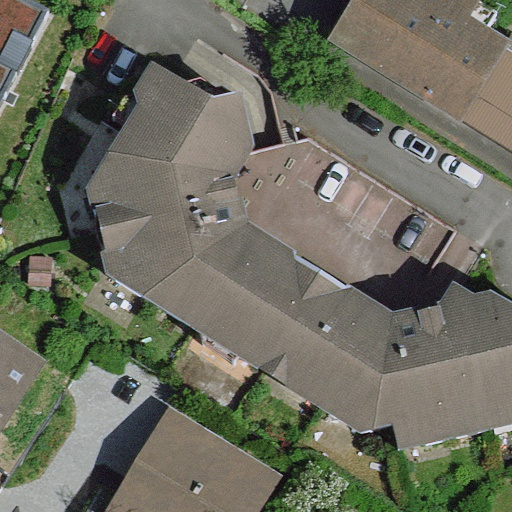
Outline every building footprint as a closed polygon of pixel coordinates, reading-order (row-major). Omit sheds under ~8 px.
[(0,0),(0,119),(49,19),(14,0),(0,0)] [(476,0),(355,0),(333,36),(461,113),(504,43),(483,29),(494,10),(476,0)] [(504,43),(461,113),(511,145),(511,40),(508,38),(504,43)] [(203,110),(149,75),(135,96),(138,110),(88,196),(109,281),(357,437),(395,427),(401,453),(511,428),(511,315),(491,304),(476,307),(454,295),(440,315),(389,324),(241,231),(229,181),(245,152),(233,104),(203,110)] [(0,338),(0,433),(45,366),(0,338)] [(259,511),(281,479),(166,407),(104,511),(259,511)]
